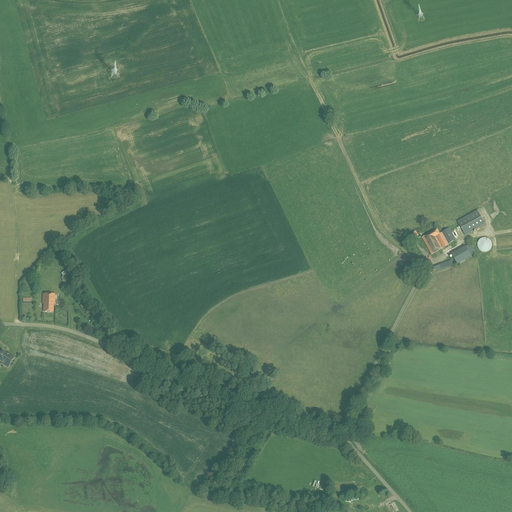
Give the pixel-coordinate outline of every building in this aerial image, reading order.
[(457,221),(465,236),(485,224),(477,210),(457,221)] [(422,238),(431,254),(449,245),(448,244),(455,240),(449,228),(439,234),(437,230),(422,238)] [(483,252),(485,252),(487,252),(489,251),(491,249),(492,247),(492,244),(491,242),(490,240),(487,238),(485,238),(482,238),(480,240),(478,242),(477,245),(478,247),(478,248),(479,250),(481,251),(483,252)] [(451,254),(457,265),(472,257),(471,256),(476,253),(471,244),(466,247),(465,246),(451,254)] [(431,273),(453,265),(451,260),(429,269),(431,273)] [(62,280),(65,287),(72,284),(71,282),(69,283),(68,280),(70,280),(67,275),(68,274),(67,272),(62,274),(63,276),(61,277),(62,280)] [(44,312),(53,312),(53,304),(54,304),(55,294),(43,294),(43,304),(44,304),(44,312)] [(80,306),(83,310),(88,307),(86,305),(89,303),(87,301),(80,306)] [(3,364),(8,367),(14,357),(10,354),(9,355),(2,350),(0,353),(0,360),(4,363),(3,364)] [(375,499),(369,503),(373,510),(379,507),(375,499)]
